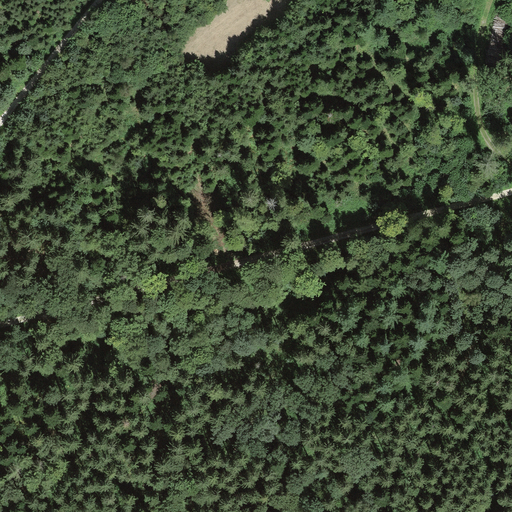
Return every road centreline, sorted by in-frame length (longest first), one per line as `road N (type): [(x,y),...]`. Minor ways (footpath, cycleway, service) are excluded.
road 1 (track): [(511,189),(0,323)]
road 2 (track): [(487,0),(472,46),(471,106),(493,158),(511,172)]
road 3 (track): [(99,0),(0,118)]
